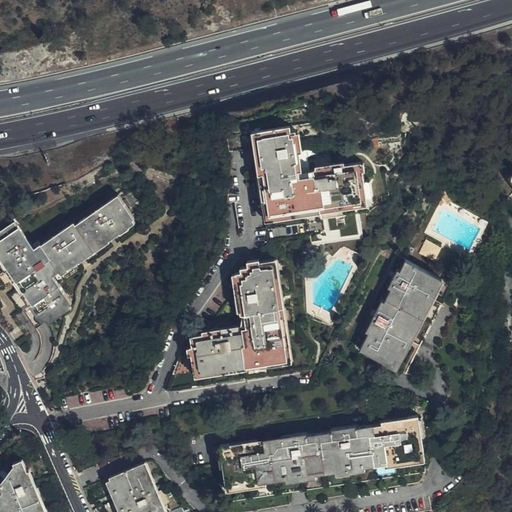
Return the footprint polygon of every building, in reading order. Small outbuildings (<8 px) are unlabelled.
[(284,127),(227,136),(229,149),(230,151),(261,145),(266,181),(238,186),(238,179),(230,179),(227,203),(235,202),(239,229),(272,223),(273,227),(321,220),(324,241),(334,240),(333,236),(355,233),(355,224),(360,223),(359,214),(363,213),(361,199),(365,199),(361,163),(301,171),(295,131),(285,133),(284,127)] [(78,260),(116,234),(132,223),(116,199),(76,227),(74,225),(40,248),(42,251),(34,255),(14,226),(0,235),(0,258),(30,301),(47,325),(70,310),(71,309),(48,275),(55,270),(58,274),(78,260)] [(362,238),(360,223),(355,224),(355,233),(333,236),(334,240),(334,242),(362,238)] [(317,242),(316,235),(320,232),(310,233),(311,243),(317,242)] [(429,266),(435,254),(420,246),(414,258),(429,266)] [(0,293),(13,313),(30,301),(0,258),(0,293)] [(188,335),(167,389),(167,390),(314,368),(311,352),(284,356),(270,267),(260,268),(259,260),(248,261),(248,266),(241,267),(242,272),(236,273),(244,327),(188,335)] [(403,377),(436,312),(448,289),(435,283),(401,266),(356,356),(388,373),(390,370),(403,377)] [(503,331),(503,317),(495,317),(495,331),(503,331)] [(429,470),(430,452),(426,428),(423,429),(422,420),(227,448),(226,448),(227,457),(224,457),(228,484),(230,499),(291,490),(303,489),(429,470)] [(45,511),(24,460),(16,463),(17,466),(0,486),(0,496),(6,511),(45,511)] [(164,511),(143,462),(110,476),(126,511),(164,511)]
